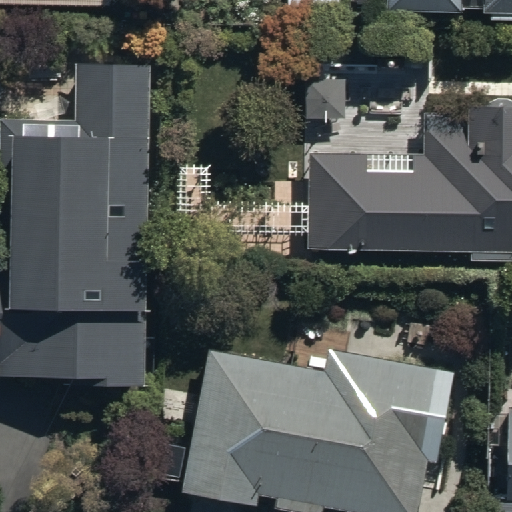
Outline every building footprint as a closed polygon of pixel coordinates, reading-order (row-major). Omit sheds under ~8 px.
[(511,0),(384,0),(385,2),(460,4),(459,0),(480,0),(480,4),(489,4),(489,13),(511,13),(511,0)] [(146,249),(146,57),(74,57),(74,117),(1,116),(0,242),(0,365),(79,366),(79,377),(142,377),(142,249),(146,249)] [(304,238),(511,242),(511,97),(466,96),(466,105),(424,104),(423,147),(306,145),(304,238)] [(324,363),(211,340),(183,479),(256,494),(258,489),(276,493),(275,500),(319,508),(321,497),(394,511),(410,511),(423,452),(435,454),(452,366),(328,341),(324,363)] [(511,511),(511,401),(510,402),(507,493),(488,493),(487,511),(511,511)]
